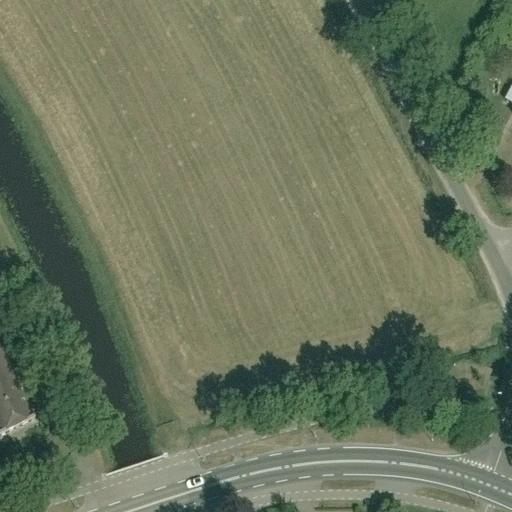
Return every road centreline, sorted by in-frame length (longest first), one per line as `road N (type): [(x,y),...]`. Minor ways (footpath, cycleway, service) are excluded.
road 1 (track): [(0,77),(72,215),(177,462)]
road 2 (primary): [(133,511),(258,472),(331,462),(435,469),(490,486)]
road 3 (unclassified): [(492,255),(355,0)]
